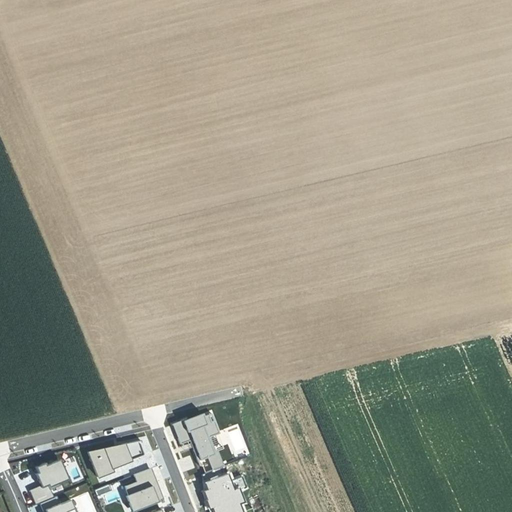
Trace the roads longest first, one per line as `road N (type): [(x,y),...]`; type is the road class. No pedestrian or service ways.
road 1 (track): [(511,327),(150,413)]
road 2 (residential): [(0,450),(150,413)]
road 3 (track): [(223,395),(274,511)]
